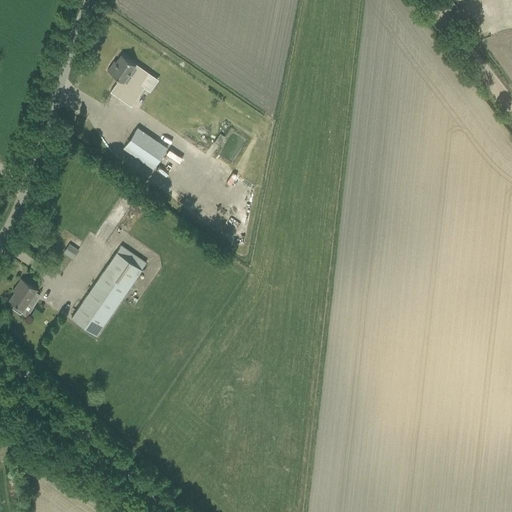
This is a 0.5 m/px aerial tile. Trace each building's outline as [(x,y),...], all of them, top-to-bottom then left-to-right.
[(112,63),(107,71),(118,79),(114,85),(110,92),(128,105),(130,106),(131,105),(143,88),(133,80),(141,69),(135,65),(129,60),(121,55),(114,64),(112,63)] [(122,148),(152,169),(166,148),(137,128),(122,148)] [(109,143),(116,148),(125,135),(118,131),(109,143)] [(219,134),(213,142),(218,146),(224,137),(219,134)] [(229,160),(237,145),(227,140),(219,155),(229,160)] [(238,195),(248,202),(252,196),(242,190),(238,195)] [(120,245),(71,317),(96,334),(145,262),(120,245)] [(9,300),(15,304),(12,307),(12,308),(20,314),(28,303),(30,304),(33,304),(36,300),(34,298),(37,294),(35,292),(36,290),(21,279),(15,287),(17,288),(9,300)]
